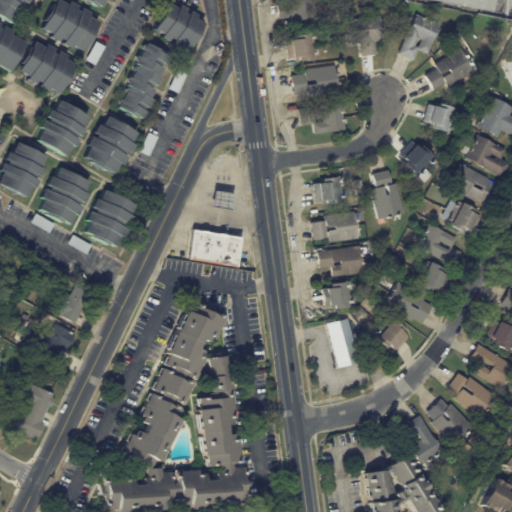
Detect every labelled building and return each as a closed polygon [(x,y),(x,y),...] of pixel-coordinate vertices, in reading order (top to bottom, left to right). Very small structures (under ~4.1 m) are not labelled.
[(21,2),(19,6),(22,8),(18,15),(15,13),(9,24),(0,18),(0,0),(26,0),(24,4),(21,2)] [(56,0),(64,4),(67,1),(75,6),(73,10),(76,12),(79,8),(87,13),(85,16),(95,22),(91,28),(93,29),(84,45),(82,44),(79,50),(69,44),(67,48),(59,43),(60,40),(57,38),(55,41),(46,36),(48,33),(38,27),(54,0),(56,0)] [(79,0),(97,8),(101,0),(79,0)] [(315,8),(316,16),(323,15),(324,22),(293,27),(291,17),(281,18),(279,5),(289,3),(288,0),(326,0),(327,1),(314,3),(315,8)] [(494,0),(492,13),(427,0),(494,0)] [(176,5),(183,9),(181,13),(185,15),(187,12),(193,15),(191,19),(200,24),(185,50),(176,44),(174,48),(168,44),(170,41),(167,39),(165,42),(157,38),(159,34),(151,29),(166,4),(174,9),(176,5)] [(440,27),(427,54),(418,50),(413,61),(398,54),(416,14),(440,25),(440,27)] [(380,17),(383,41),(374,42),(375,55),(361,56),(360,43),(351,44),(348,20),(380,16),(380,17)] [(0,28),(1,26),(10,31),(9,35),(23,43),(6,72),(0,68),(0,28)] [(493,35),(498,31),(501,35),(495,39),(493,35)] [(314,50),(316,59),(296,63),(295,59),(288,60),(284,41),(295,39),(295,35),(311,32),(314,50)] [(52,49),(50,52),(54,54),(56,51),(64,56),(62,59),(72,64),(69,71),(70,72),(61,88),(60,87),(56,94),(46,88),(44,91),(36,86),(38,83),(34,81),(32,84),(24,79),(26,76),(16,70),(32,42),(42,47),(44,44),(52,49)] [(94,42),(103,47),(93,65),(84,60),(94,42)] [(157,65),(155,67),(159,70),(154,77),(157,79),(152,87),(149,85),(147,89),(150,92),(146,99),(149,101),(144,109),(141,107),(139,111),(142,113),(137,120),(134,118),(133,120),(127,115),(125,118),(121,116),(122,114),(114,109),(116,106),(114,104),(116,101),(118,102),(122,95),(120,94),(123,90),(125,91),(126,89),(123,87),(124,84),(122,83),(125,79),(127,80),(131,73),(129,71),(132,68),(133,69),(134,67),(131,65),(133,63),(131,61),(133,57),(135,58),(140,51),(137,50),(140,46),(142,47),(144,43),(163,55),(162,56),(165,59),(161,65),(158,63),(157,65)] [(466,56),(475,73),(448,88),(446,84),(434,91),(425,75),(436,69),(434,65),(462,49),(466,56)] [(511,85),(503,67),(504,67),(503,65),(506,64),(507,65),(510,63),(507,58),(511,55),(511,85)] [(337,85),(338,93),(308,96),(307,92),(293,94),(291,76),(304,74),(304,70),(335,66),(337,85)] [(174,69),(184,74),(175,93),(165,88),(174,69)] [(511,134),(511,136),(502,131),(498,137),(477,126),(479,122),(479,123),(481,119),(480,118),(489,102),(490,103),(492,100),(491,99),(492,97),(511,107),(511,111),(510,115),(511,116),(511,134)] [(72,139),(76,141),(71,148),(68,146),(61,157),(34,141),(40,130),(37,128),(41,121),(44,123),(47,119),(43,117),(47,110),(50,112),(57,101),(85,117),(78,128),(81,130),(77,137),(74,135),(72,139)] [(454,108),(457,108),(456,112),(457,112),(456,115),(455,115),(452,127),(451,130),(450,134),(429,128),(430,124),(423,122),(428,104),(436,106),(436,103),(454,108)] [(344,122),(345,130),(313,134),(312,124),(299,126),(297,109),(340,104),(341,112),(342,111),(342,114),(341,114),(342,120),(343,119),(344,122)] [(120,156),(124,158),(119,166),(116,164),(110,174),(103,170),(103,171),(87,163),(88,161),(82,157),(87,147),(84,145),(89,137),(92,139),(95,135),(91,134),(96,125),(99,127),(105,117),(133,133),(128,144),(131,145),(126,153),(123,151),(120,156)] [(146,133),(155,137),(146,156),(137,152),(146,133)] [(509,165),(502,177),(465,157),(467,155),(463,152),(466,146),(470,149),(478,135),(506,150),(501,159),(510,164),(509,165)] [(420,144),(435,159),(433,161),(434,162),(432,164),(431,164),(422,173),(423,174),(421,176),(420,175),(417,178),(402,163),(404,160),(399,155),(413,141),(418,147),(420,144)] [(32,179),(36,180),(32,188),(29,186),(23,198),(0,186),(0,163),(4,165),(6,161),(2,159),(6,152),(9,154),(15,143),(43,156),(37,168),(41,170),(37,177),(34,175),(32,179)] [(495,188),(486,204),(478,200),(476,203),(447,187),(460,163),(497,183),(495,188)] [(76,202),(74,206),(78,207),(74,216),(70,214),(65,225),(59,222),(58,223),(41,215),(42,213),(36,210),(41,200),(37,198),(42,189),(45,191),(47,187),(43,185),(48,177),(51,178),(56,168),(86,182),(80,193),(84,195),(80,203),(76,202)] [(396,183),(404,213),(377,220),(370,190),(375,188),(372,174),(388,170),(392,185),(396,183)] [(341,193),(341,196),(342,196),(343,199),(342,199),(342,203),(322,205),(322,201),(314,202),(312,184),(318,183),(317,180),(338,177),(339,181),(340,181),(341,193)] [(91,213),(93,210),(89,208),(93,199),(97,201),(102,190),(131,205),(126,216),(130,218),(125,226),(122,224),(120,228),(123,230),(119,238),(116,237),(111,247),(104,244),(104,246),(87,237),(88,236),(81,232),(86,223),(83,221),(87,212),(91,213)] [(228,210),(230,193),(211,191),(209,207),(228,210)] [(479,221),(472,234),(465,230),(463,233),(446,223),(447,220),(442,217),(452,199),(462,204),(463,203),(480,213),(478,216),(481,218),(479,221)] [(355,214),(359,239),(328,243),(327,238),(313,240),(310,223),(325,221),(324,216),(355,212),(355,214)] [(33,214),(52,224),(47,233),(28,223),(33,214)] [(461,254),(453,268),(416,246),(429,223),(457,240),(453,248),(462,253),(461,254)] [(231,264),(185,257),(189,230),(235,237),(231,264)] [(70,234),(88,245),(83,254),(64,243),(70,234)] [(362,265),(363,274),(332,278),(331,267),(319,269),(317,252),(360,246),(362,265)] [(444,280),(437,292),(434,290),(432,294),(413,284),(426,260),(443,270),(442,273),(446,275),(444,280)] [(347,283),(348,286),(349,286),(349,289),(348,289),(350,302),(351,302),(351,304),(350,305),(351,308),(331,311),(331,307),(324,308),(321,289),(326,289),(328,289),(327,285),(344,283),(344,282),(347,281),(347,283)] [(429,307),(419,324),(410,318),(408,321),(382,306),(386,298),(387,296),(388,296),(391,291),(390,291),(392,288),(396,282),(423,298),(421,301),(429,306),(429,307)] [(85,312),(82,311),(73,325),(46,309),(58,289),(69,296),(74,287),(91,296),(89,299),(92,300),(85,312)] [(511,317),(506,314),(508,311),(500,306),(509,289),(511,290),(511,317)] [(224,316),(213,338),(210,337),(208,341),(202,338),(197,347),(204,350),(201,357),(204,358),(193,380),(189,378),(188,382),(192,383),(181,405),(177,403),(176,406),(180,408),(176,417),(179,419),(158,461),(155,460),(151,467),(157,467),(158,472),(169,471),(170,482),(173,482),(173,471),(195,470),(195,473),(203,472),(203,479),(213,478),(212,472),(217,471),(216,465),(205,465),(204,453),(201,454),(194,408),(198,407),(197,397),(209,396),(206,357),(224,354),(227,377),(229,377),(229,385),(228,385),(232,417),(229,417),(229,422),(223,422),(224,433),(231,432),(232,439),(237,438),(238,461),(229,462),(230,468),(242,467),(243,483),(241,484),(242,500),(233,501),(233,503),(186,506),(186,504),(182,504),(182,506),(175,507),(174,504),(170,505),(170,507),(160,508),(160,509),(114,511),(114,509),(103,509),(102,495),(96,495),(95,483),(100,482),(99,476),(121,474),(121,477),(129,477),(130,483),(140,483),(139,476),(144,476),(143,468),(136,465),(134,468),(122,463),(125,458),(119,455),(129,434),(132,435),(134,430),(141,434),(146,424),(136,419),(149,393),(154,396),(156,392),(151,389),(161,368),(165,370),(167,366),(163,364),(169,353),(165,351),(185,310),(190,312),(194,303),(217,314),(217,313),(224,316)] [(402,329),(399,332),(403,335),(403,336),(405,339),(393,352),(388,347),(385,350),(369,335),(387,316),(402,329)] [(355,360),(356,362),(334,368),(323,324),(345,319),(355,360)] [(490,341),(491,340),(485,336),(493,323),(498,325),(500,323),(503,325),(505,321),(511,324),(511,356),(489,343),(490,341)] [(67,352),(62,349),(54,363),(19,343),(31,323),(49,334),(55,324),(74,336),(70,344),(71,344),(67,352)] [(470,359),(478,345),(485,349),(511,366),(511,371),(506,382),(510,384),(504,393),(485,381),(472,373),(478,364),(470,359)] [(469,378),(493,396),(491,399),(497,403),(484,419),(480,416),(478,419),(443,393),(458,374),(467,381),(469,378)] [(52,398),(40,423),(43,424),(35,441),(23,435),(21,438),(14,435),(15,432),(10,430),(18,412),(23,415),(28,404),(21,401),(29,384),(36,387),(38,383),(50,388),(47,393),(53,396),(52,398)] [(448,403),(470,427),(464,432),(465,433),(463,435),(462,435),(458,438),(459,439),(457,441),(456,440),(449,446),(428,423),(430,421),(423,413),(438,399),(445,406),(448,403)] [(394,429),(416,415),(439,452),(418,466),(394,429)] [(494,433),(500,437),(496,442),(490,438),(494,433)] [(511,470),(501,465),(511,444),(511,470)] [(367,511),(367,509),(368,509),(368,505),(366,505),(366,502),(367,502),(366,496),(364,496),(364,494),(366,494),(366,490),(363,490),(361,472),(382,469),(381,467),(383,466),(404,454),(418,476),(416,477),(418,480),(420,479),(425,488),(423,489),(424,491),(426,490),(431,500),(430,501),(432,504),(433,504),(435,506),(432,509),(432,510),(430,511),(430,510),(426,511),(367,511)] [(511,511),(503,511),(495,507),(493,511),(479,505),(493,479),(507,486),(504,491),(511,495),(511,493),(511,511)]
